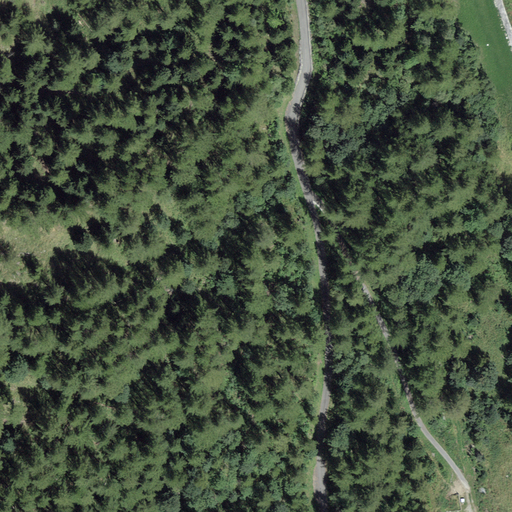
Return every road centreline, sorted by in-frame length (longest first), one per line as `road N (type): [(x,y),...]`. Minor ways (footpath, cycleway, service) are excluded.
road 1 (track): [(303,0),(311,63),(289,120),(323,262),(332,384),(314,488),(322,511)]
road 2 (track): [(476,511),(473,492),(420,424),(359,276),(303,179)]
